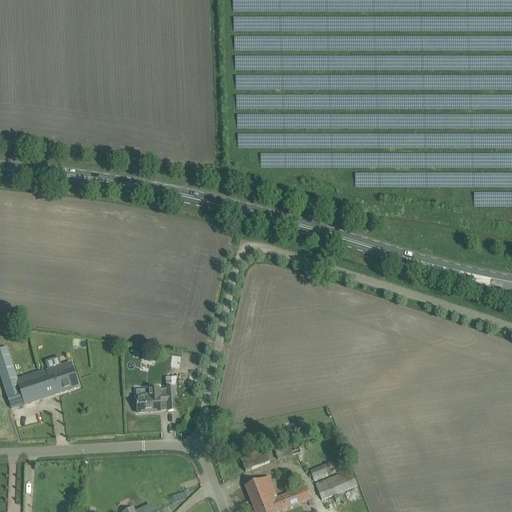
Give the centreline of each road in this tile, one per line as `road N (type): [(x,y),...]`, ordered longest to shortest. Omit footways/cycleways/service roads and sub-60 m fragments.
road 1 (unclassified): [(511,329),(275,252),(249,251),(234,273),(192,448)]
road 2 (primary): [(434,266),(211,202),(0,168)]
road 3 (unclassified): [(0,453),(192,448)]
